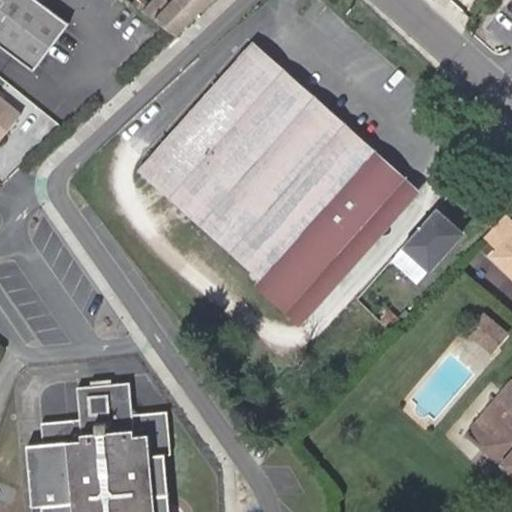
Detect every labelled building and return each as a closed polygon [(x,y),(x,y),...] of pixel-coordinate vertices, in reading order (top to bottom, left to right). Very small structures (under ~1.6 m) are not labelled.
[(69,24),(37,0),(0,0),(0,45),(34,71),(69,24)] [(171,0),(168,3),(164,0),(151,0),(143,10),(175,34),(206,5),(211,0),(171,0)] [(303,231),(375,150),(252,41),(183,120),(212,149),(183,182),(274,264),(261,278),(290,304),(332,258),(303,231)] [(0,139),(21,114),(0,96),(0,139)] [(212,149),(183,120),(152,155),(183,182),(212,149)] [(332,258),(290,304),(305,318),(421,190),(375,150),(303,231),(332,258)] [(183,182),(152,155),(139,170),(261,278),(274,264),(183,182)] [(462,234),(436,211),(404,246),(430,270),(462,234)] [(511,271),(511,238),(496,256),(511,271)] [(509,335),(484,313),(468,332),(493,354),(509,335)] [(156,511),(151,455),(166,454),(171,454),(167,412),(134,415),(130,383),(78,387),(81,419),(42,423),(44,444),(29,445),(33,506),(43,505),(44,511),(156,511)] [(511,383),(469,434),(511,472),(511,383)] [(156,511),(171,511),(166,454),(151,455),(156,511)]
